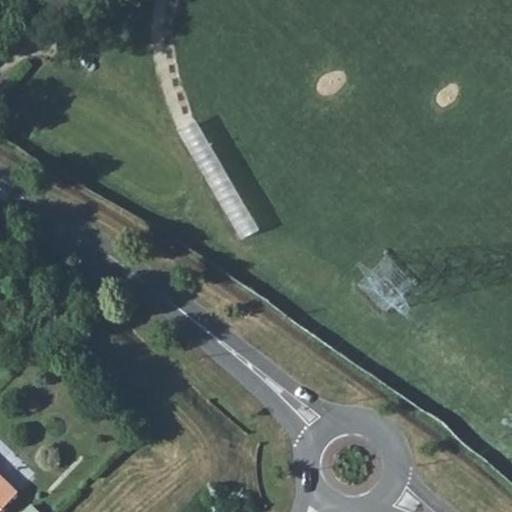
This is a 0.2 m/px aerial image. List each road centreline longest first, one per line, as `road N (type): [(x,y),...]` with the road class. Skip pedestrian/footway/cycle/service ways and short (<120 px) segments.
road 1 (tertiary): [(0,184),(244,360)]
road 2 (tertiary): [(348,422),(244,360)]
